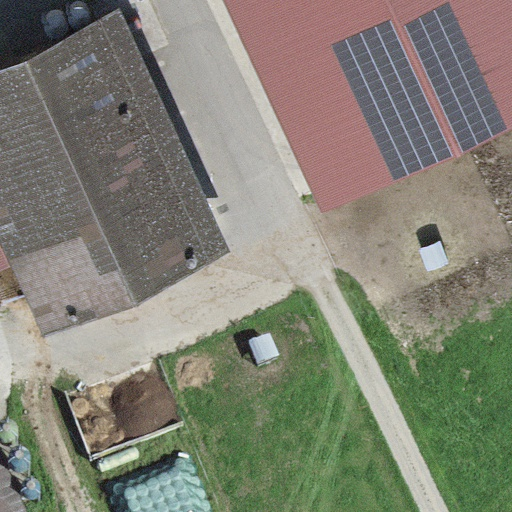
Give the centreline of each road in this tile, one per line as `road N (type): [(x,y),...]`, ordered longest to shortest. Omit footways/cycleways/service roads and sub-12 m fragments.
road 1 (track): [(207,0),(444,511)]
road 2 (unknown): [(0,299),(50,355),(75,366),(122,363),(196,338),(324,253)]
